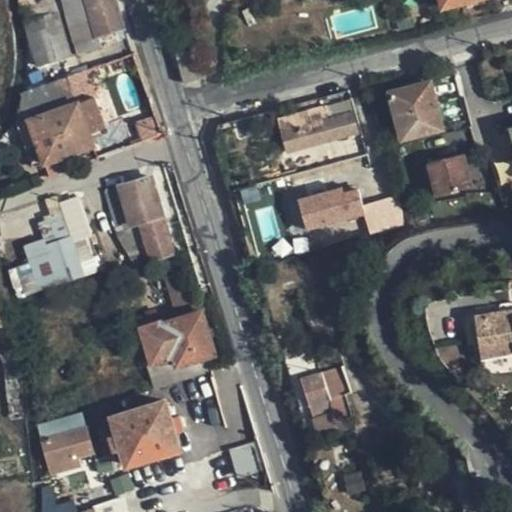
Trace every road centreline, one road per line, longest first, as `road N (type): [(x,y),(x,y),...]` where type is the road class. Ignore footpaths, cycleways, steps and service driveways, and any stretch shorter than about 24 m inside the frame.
road 1 (tertiary): [(296,511),(171,114)]
road 2 (residential): [(511,232),(409,248),(383,296),(388,346),(511,479)]
road 3 (residential): [(171,114),(511,26)]
road 4 (unknown): [(181,146),(113,159),(0,202)]
road 5 (unknown): [(292,497),(210,511),(164,502)]
